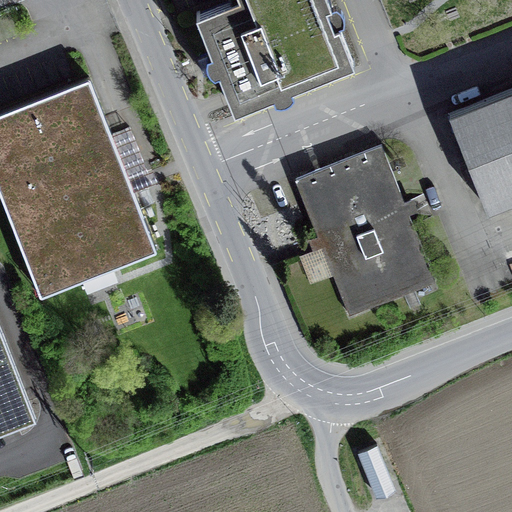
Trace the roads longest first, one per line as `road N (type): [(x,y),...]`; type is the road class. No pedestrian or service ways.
road 1 (unclassified): [(137,0),(262,299),(270,344),(300,386),(333,399)]
road 2 (unknown): [(205,163),(511,53)]
road 3 (track): [(13,511),(256,417),(300,386)]
road 4 (unclassified): [(333,399),(373,395),(511,334)]
